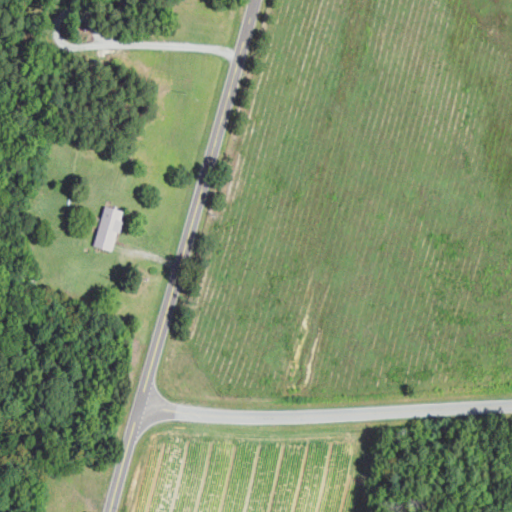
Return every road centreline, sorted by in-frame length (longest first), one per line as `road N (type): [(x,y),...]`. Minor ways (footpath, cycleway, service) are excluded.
road 1 (tertiary): [(110,511),(255,0)]
road 2 (residential): [(139,404),(270,417),(511,406)]
